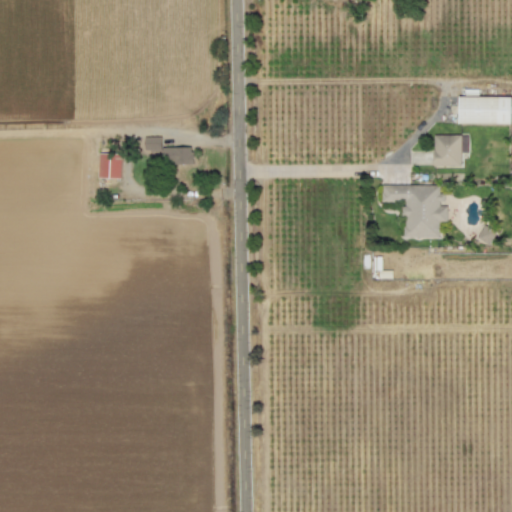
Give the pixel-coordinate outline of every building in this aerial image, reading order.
[(511,97),(458,97),(458,123),(511,124),(511,97)] [(433,166),(461,166),(461,152),(468,152),(468,135),(432,135),(433,166)] [(143,137),(144,152),(161,152),(160,137),(143,137)] [(192,147),(162,148),(162,165),(192,164),(192,147)] [(97,178),(120,179),(121,154),(98,154),(97,178)] [(438,238),(439,221),(447,222),(447,206),(442,206),(442,195),(439,195),(439,186),(381,185),(381,202),(402,203),(401,238),(438,238)] [(496,232),(483,225),(477,239),(489,245),(496,232)]
